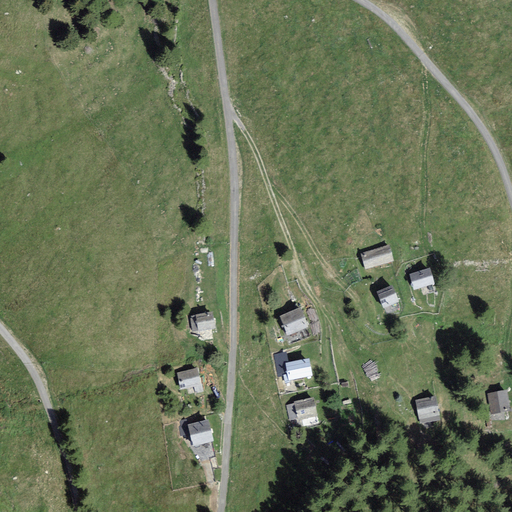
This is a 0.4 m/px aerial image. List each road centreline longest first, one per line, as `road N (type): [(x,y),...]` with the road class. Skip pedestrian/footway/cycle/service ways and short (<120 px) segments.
road 1 (unclassified): [(212,0),(235,177),(221,511)]
road 2 (track): [(227,109),(261,162),(297,266),(333,326),(343,376)]
road 3 (unclassified): [(511,198),(466,108),(395,27),(359,0)]
road 4 (unclassified): [(79,511),(45,397),(0,329)]
road 5 (track): [(426,62),(423,248)]
road 6 (track): [(267,182),(358,299)]
